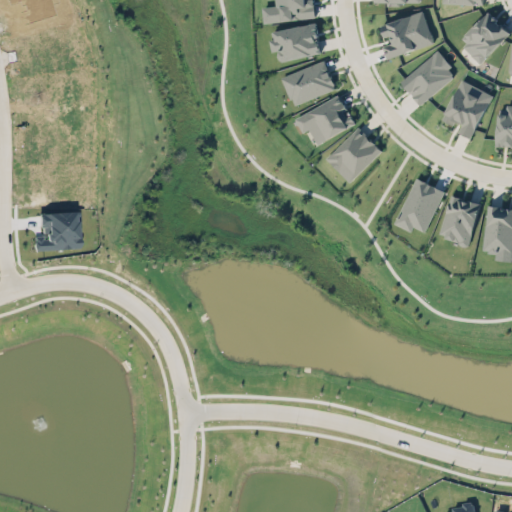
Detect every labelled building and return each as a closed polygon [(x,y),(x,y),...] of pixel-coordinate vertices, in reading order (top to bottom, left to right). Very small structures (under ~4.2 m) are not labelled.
[(264,22),(316,16),(314,0),(275,0),(276,4),(262,6),(264,22)] [(387,57),(434,43),(424,10),(381,23),(386,40),(383,41),(387,57)] [(509,31),(486,10),(459,41),(482,61),(509,31)] [(279,61),(322,52),(315,21),(272,30),(274,38),(270,39),(273,51),(277,50),(279,61)] [(401,81),(421,104),(457,73),(436,50),(401,81)] [(293,103),(336,86),(324,58),(282,75),(293,103)] [(461,77),(492,92),(469,136),(466,130),(457,129),(460,122),(456,119),(452,124),(450,119),(448,117),(441,118),(461,77)] [(317,143),(356,123),(351,113),(349,115),(339,94),(295,116),(302,131),(310,127),(317,143)] [(498,109),(495,143),(502,144),(503,141),(511,142),(511,102),(506,102),(506,110),(498,109)] [(382,150),(359,125),(326,157),(349,181),(382,150)] [(443,187),(414,177),(397,224),(412,230),(413,226),(427,231),(443,187)] [(467,243),(481,198),(452,189),(440,231),(446,233),(445,237),(457,240),(460,244),(464,245),(467,243)] [(484,251),(511,252),(511,206),(486,205),(484,251)]
